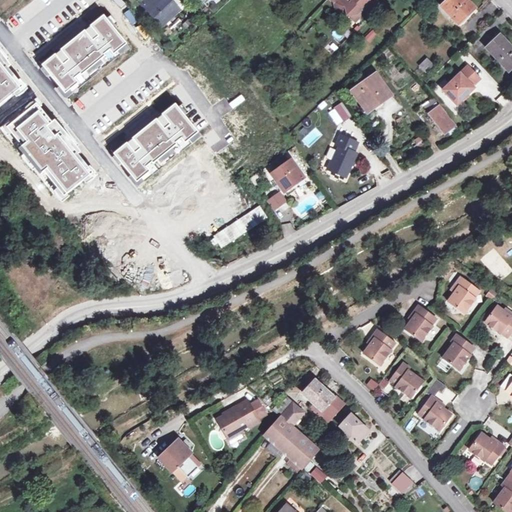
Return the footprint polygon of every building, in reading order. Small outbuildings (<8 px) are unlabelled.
[(167,3),(169,1),(168,0),(143,0),(141,3),(162,25),(176,12),(167,3)] [(171,0),(170,0),(169,1),(167,3),(176,12),(180,9),(171,0)] [(329,0),(332,2),(333,4),(335,3),(338,14),(346,13),(347,17),(353,16),(357,15),(358,13),(362,9),(365,12),(377,0),(329,0)] [(447,0),(441,6),(459,26),(470,16),(468,14),(474,8),(466,0),(447,0)] [(357,20),(365,12),(362,9),(358,13),(357,15),(353,16),(357,20)] [(104,14),(43,65),(63,89),(124,39),(104,14)] [(378,27),(389,35),(394,29),(383,21),(378,27)] [(168,39),(173,35),(167,28),(162,32),(168,39)] [(485,48),(508,72),(511,68),(511,48),(499,35),(485,48)] [(0,105),(23,88),(0,59),(0,105)] [(419,67),(424,72),(432,65),(427,60),(419,67)] [(468,67),(442,91),(456,105),(474,89),(472,87),(476,83),(480,79),(468,67)] [(352,91),(367,112),(379,104),(391,96),(376,75),(352,91)] [(171,103),(109,150),(132,181),(195,135),(171,103)] [(93,173),(37,104),(5,130),(20,149),(18,150),(39,176),(41,175),(61,199),(93,173)] [(341,104),(333,108),(341,121),(349,117),(341,104)] [(454,126),(439,106),(428,114),(440,130),(443,134),(454,126)] [(238,139),(243,145),(247,142),(243,136),(238,139)] [(337,145),(339,146),(329,170),(346,177),(354,159),(357,154),(353,152),(357,143),(341,136),(337,145)] [(280,187),(284,192),(291,186),(294,190),(307,181),(291,159),(287,163),(283,156),(271,165),(275,171),(271,174),(280,187)] [(291,186),(284,192),(287,196),(294,190),(291,186)] [(279,192),(267,200),(274,210),(286,201),(279,192)] [(511,268),(492,248),(480,260),(501,281),(511,269),(511,268)] [(459,287),(454,293),(447,302),(463,314),(468,308),(471,306),(469,305),(474,298),(473,298),(478,291),(461,278),(456,285),(459,287)] [(490,289),(485,296),(490,300),(496,293),(490,289)] [(415,314),(411,321),(404,329),(420,342),(424,335),(426,336),(428,333),(427,332),(431,326),(430,325),(435,319),(418,306),(413,313),(415,314)] [(511,315),(511,317),(505,312),(496,306),(484,323),(490,327),(489,328),(492,330),(493,329),(499,333),(500,333),(506,337),(509,333),(511,329),(511,315)] [(374,338),(369,345),(363,354),(379,366),(383,360),(384,361),(387,357),(386,357),(390,351),(389,349),(393,343),(376,331),(372,337),(374,338)] [(453,344),(449,350),(442,358),(458,371),(463,364),(464,365),(465,363),(464,362),(470,355),(469,354),(473,348),(456,335),(451,342),(453,344)] [(407,371),(409,368),(402,363),(389,380),(395,385),(394,386),(401,391),(401,392),(402,394),(403,393),(410,398),(422,382),(414,375),(407,371)] [(500,387),(505,391),(511,382),(511,377),(509,375),(500,387)] [(447,404),(455,393),(435,379),(427,390),(447,404)] [(335,399),(333,398),(315,381),(303,393),(315,404),(331,419),(344,405),(336,398),(335,399)] [(293,426),(304,412),(285,396),(274,410),(293,426)] [(435,404),(437,401),(430,396),(418,413),(425,418),(423,420),(429,424),(429,425),(431,427),(432,426),(438,431),(451,415),(442,408),(435,404)] [(257,420),(258,420),(256,417),(265,412),(258,400),(249,405),(247,400),(228,411),(229,412),(217,419),(227,437),(249,424),(257,420)] [(315,404),(312,408),(328,422),(331,419),(315,404)] [(349,434),(351,436),(358,442),(368,431),(351,415),(331,436),(342,446),(349,438),(347,436),(349,434)] [(302,469),(318,450),(281,417),(264,435),(302,469)] [(495,446),(489,441),(480,435),(469,450),(475,455),(474,456),(477,459),(478,458),(484,462),(485,461),(491,465),(504,448),(497,443),(495,446)] [(198,467),(189,456),(185,452),(188,449),(179,439),(160,457),(172,471),(179,466),(189,476),(198,467)] [(192,453),(189,456),(198,467),(202,464),(192,453)] [(316,468),(311,474),(321,483),(327,477),(316,468)] [(392,484),(402,473),(399,470),(389,482),(392,484)] [(511,511),(511,470),(511,472),(511,473),(502,486),(505,488),(494,504),(505,511),(511,511)] [(417,486),(402,473),(392,484),(404,495),(417,486)] [(476,476),(468,482),(474,490),(482,483),(476,476)] [(338,499),(343,494),(339,490),(334,495),(338,499)]
